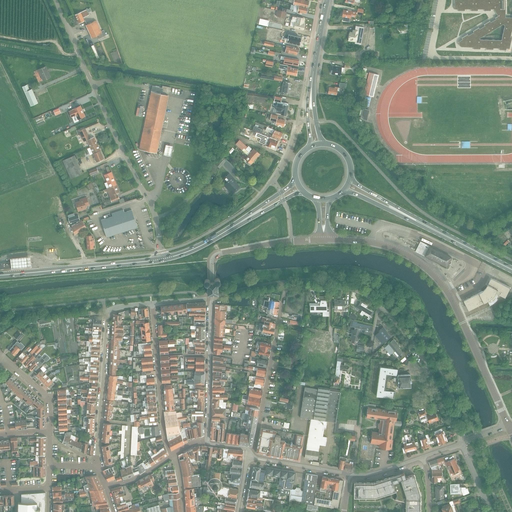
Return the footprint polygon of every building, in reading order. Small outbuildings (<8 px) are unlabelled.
[(511,0),(453,0),(454,1),(454,3),(454,9),(457,9),(457,11),(464,11),(464,9),(470,9),(470,11),(477,11),(477,9),(483,9),(483,11),(490,11),(490,9),(493,9),(497,16),(495,18),(495,19),(490,22),(490,21),(484,24),(484,26),(479,29),(478,27),(472,31),(473,32),(468,35),(467,34),(461,38),(462,39),(460,40),(460,41),(459,42),(459,43),(458,43),(459,44),(459,45),(460,46),(461,46),(461,47),(462,47),(463,47),(473,47),(473,49),(480,49),(480,47),(486,48),(486,49),(493,49),(493,48),(499,48),(499,50),(506,50),(506,48),(509,48),(510,43),(511,41),(511,37),(510,37),(511,34),(511,31),(511,0)] [(294,10),(294,12),(302,14),(302,12),(306,13),(307,7),(299,5),(297,11),(294,10)] [(276,16),(285,18),(287,9),(278,7),(276,16)] [(75,15),(79,23),(84,21),(83,18),(89,15),(86,10),(75,15)] [(341,12),(341,14),(342,14),(341,16),(343,17),(342,20),(349,22),(350,18),(350,16),(355,17),(355,13),(351,12),(351,11),(347,10),(346,11),(342,10),(342,12),(341,12)] [(292,16),(290,26),(294,27),(303,29),(304,24),(302,24),(304,19),(297,17),(292,16)] [(86,25),(92,38),(102,33),(96,20),(86,25)] [(349,32),(348,39),(352,40),(352,41),(356,41),(355,43),(360,43),(363,27),(355,26),(355,30),(353,30),(352,33),(349,32)] [(286,31),(285,37),(287,38),(286,42),(299,46),(301,38),(296,37),(296,36),(295,36),(295,33),(286,31)] [(298,48),(297,48),(290,46),(290,47),(286,46),(285,52),(297,55),(298,48)] [(285,57),(281,56),(280,59),(284,60),(284,63),(298,66),(299,60),(285,57)] [(280,64),(279,68),(287,70),(286,74),(296,76),(297,69),(291,68),(291,67),(288,66),(288,65),(280,64)] [(344,68),(338,67),(338,65),(335,65),(335,67),(332,66),(331,74),(340,75),(340,72),(343,72),(344,68)] [(38,70),(43,81),(51,77),(46,66),(38,70)] [(364,95),(373,97),(379,75),(369,73),(364,95)] [(285,92),(289,93),(291,83),(283,82),(281,94),(285,94),(285,92)] [(32,89),(29,90),(27,85),(22,87),(30,106),(38,103),(32,89)] [(339,91),(339,88),(333,87),(333,88),(328,87),(327,94),(336,95),(337,91),(339,91)] [(139,148),(156,152),(168,96),(150,92),(139,148)] [(273,103),(273,104),(277,106),(276,109),(282,111),(281,113),(285,114),(288,106),(288,103),(281,102),(282,97),(275,96),(274,100),(273,103)] [(77,120),(85,117),(80,106),(73,109),(73,110),(69,112),(71,118),(76,116),(77,120)] [(361,119),(367,120),(369,110),(363,109),(361,119)] [(275,125),(283,127),(284,121),(277,119),(278,116),(271,114),(270,120),(276,121),(275,125)] [(271,136),(279,140),(280,138),(281,138),(282,136),(281,135),(282,133),(267,126),(265,130),(273,133),(271,136)] [(90,147),(97,143),(94,137),(90,138),(85,128),(77,131),(78,135),(80,134),(83,141),(87,140),(90,147)] [(268,138),(267,140),(261,138),(260,142),(266,144),(265,145),(271,147),(275,148),(277,142),(268,138)] [(228,146),(231,143),(227,140),(225,142),(226,143),(222,147),(224,149),(228,146)] [(248,145),(247,147),(239,140),(235,144),(247,156),(244,159),(250,165),(253,162),(253,161),(259,154),(253,149),(250,152),(249,151),(251,148),(248,145)] [(97,143),(90,147),(97,162),(104,158),(97,143)] [(173,146),(165,144),(163,155),(171,156),(173,146)] [(62,160),(71,179),(84,173),(75,155),(62,160)] [(216,165),(219,167),(224,161),(221,158),(216,165)] [(110,187),(117,184),(111,171),(104,174),(110,187)] [(228,187),(233,192),(239,186),(233,179),(233,178),(229,174),(223,179),(226,182),(224,185),(227,188),(228,187)] [(110,187),(107,188),(112,201),(120,198),(118,195),(117,195),(116,193),(120,191),(117,184),(110,187)] [(76,203),(79,211),(86,208),(85,207),(90,205),(87,197),(80,200),(80,201),(76,203)] [(131,210),(124,212),(123,210),(111,214),(112,216),(108,217),(107,215),(103,216),(104,219),(101,220),(106,237),(137,227),(131,210)] [(71,227),(76,234),(86,227),(82,221),(71,227)] [(428,246),(428,247),(419,243),(415,252),(420,255),(422,252),(425,253),(424,256),(446,267),(450,258),(428,246)] [(30,258),(13,259),(14,269),(18,269),(30,268),(30,265),(30,262),(30,258)] [(220,282),(220,281),(220,280),(220,279),(219,279),(219,278),(218,278),(217,278),(216,278),(215,278),(215,279),(214,279),(214,280),(214,281),(212,281),(210,281),(210,280),(209,280),(209,279),(208,279),(207,279),(206,279),(205,279),(205,280),(204,280),(204,281),(204,282),(204,283),(205,283),(205,284),(206,284),(206,285),(207,286),(207,294),(212,294),(218,294),(218,285),(219,284),(218,283),(219,283),(219,282),(220,282)] [(482,291),(463,301),(468,311),(488,300),(491,304),(499,298),(502,295),(505,297),(510,289),(490,278),(486,287),(484,287),(481,289),(482,291)] [(267,315),(271,315),(273,316),(274,313),(277,314),(279,301),(270,299),(270,302),(268,302),(264,301),(264,304),(264,306),(269,307),(267,315)] [(327,304),(326,300),(321,300),(320,302),(318,302),(318,304),(309,304),(309,305),(309,306),(310,306),(310,310),(322,310),(322,316),(329,316),(329,310),(329,306),(327,306),(327,305),(327,304)] [(344,310),(344,309),(344,300),(337,300),(337,302),(334,301),(334,306),(332,306),(332,308),(334,308),(334,310),(335,310),(335,309),(339,309),(339,311),(344,310)] [(374,312),(371,311),(365,307),(366,305),(358,301),(355,306),(355,307),(354,309),(358,311),(359,309),(362,310),(360,313),(362,315),(363,313),(368,316),(369,314),(373,317),(374,315),(373,314),(374,312)] [(206,302),(186,303),(187,311),(205,311),(206,302)] [(183,313),(187,312),(187,311),(186,303),(186,304),(182,304),(177,305),(178,314),(183,313)] [(135,309),(135,310),(138,310),(138,314),(139,319),(149,318),(148,308),(141,308),(141,309),(138,309),(138,307),(135,308),(135,309)] [(112,319),(121,320),(122,316),(125,315),(124,311),(118,313),(118,315),(113,315),(112,319)] [(205,326),(205,316),(194,315),(193,315),(192,326),(191,326),(205,326)] [(271,315),(267,315),(266,317),(262,316),(262,321),(264,321),(264,324),(268,324),(267,325),(275,327),(275,322),(275,321),(274,320),(272,321),(271,320),(271,315)] [(90,325),(93,326),(101,326),(102,317),(94,316),(94,320),(93,319),(93,324),(90,323),(89,325),(90,325)] [(357,323),(357,321),(353,320),(353,319),(355,317),(352,316),(351,318),(351,319),(351,320),(351,319),(349,325),(354,327),(354,330),(353,330),(351,329),(350,333),(351,333),(351,336),(350,336),(349,339),(351,339),(351,342),(352,342),(353,344),(355,343),(357,344),(356,351),(363,352),(364,342),(358,341),(360,332),(366,333),(370,334),(372,326),(368,325),(357,323)] [(139,329),(149,328),(149,322),(145,322),(144,320),(135,321),(135,323),(141,323),(141,326),(139,326),(139,329)] [(264,324),(260,323),(260,327),(263,327),(263,331),(265,331),(265,333),(270,334),(271,332),(273,333),(275,327),(267,325),(268,324),(264,324)] [(375,335),(382,344),(390,337),(385,330),(386,330),(383,326),(378,330),(379,331),(375,335)] [(20,349),(23,351),(25,348),(23,346),(17,341),(22,335),(19,332),(14,338),(17,341),(12,347),(14,348),(11,352),(15,355),(20,349)] [(404,351),(403,352),(398,346),(399,345),(394,339),(384,347),(388,352),(387,353),(388,355),(390,355),(394,352),(399,359),(405,354),(404,351)] [(258,347),(270,349),(271,343),(257,340),(256,344),(259,344),(258,347)] [(307,340),(305,350),(306,350),(314,352),(314,355),(319,356),(320,352),(322,352),(322,354),(328,355),(329,352),(330,345),(326,344),(326,343),(317,342),(317,341),(313,340),(313,341),(307,340)] [(24,363),(40,346),(39,346),(42,344),(39,341),(36,345),(27,355),(23,351),(18,356),(20,358),(20,360),(24,363)] [(139,351),(151,350),(151,344),(145,345),(145,343),(138,343),(139,351)] [(233,345),(222,344),(213,343),(213,344),(214,344),(213,344),(213,350),(213,353),(220,354),(220,352),(221,352),(222,349),(232,350),(233,345)] [(33,360),(36,358),(34,356),(36,354),(38,352),(42,348),(40,346),(24,363),(28,367),(34,361),(33,360)] [(168,347),(159,347),(159,348),(160,354),(168,354),(168,350),(176,350),(176,346),(168,347)] [(270,349),(258,347),(256,346),(255,351),(251,350),(251,355),(257,357),(258,353),(264,354),(262,358),(267,358),(267,355),(269,355),(270,349)] [(258,357),(257,357),(251,355),(250,356),(248,361),(255,363),(255,361),(257,361),(257,365),(267,367),(268,360),(267,360),(267,358),(262,358),(261,359),(258,358),(258,357)] [(34,361),(28,367),(32,371),(37,365),(39,366),(41,364),(45,360),(46,361),(48,359),(46,357),(43,360),(40,357),(38,359),(37,357),(34,361)] [(341,370),(349,371),(350,366),(340,364),(340,361),(337,360),(335,373),(334,376),(335,377),(334,382),(333,385),(338,386),(339,377),(341,370)] [(247,375),(249,375),(250,369),(257,370),(256,374),(265,376),(266,369),(248,365),(248,367),(247,375)] [(45,374),(49,370),(52,369),(51,367),(48,369),(46,370),(42,366),(40,368),(40,367),(35,372),(37,374),(36,375),(39,379),(45,374)] [(398,375),(396,375),(397,368),(380,366),(376,396),(394,398),(395,391),(386,390),(387,377),(393,378),(393,382),(398,382),(398,387),(405,387),(410,387),(410,381),(411,381),(411,379),(410,379),(410,374),(404,374),(398,375)] [(49,378),(53,374),(51,372),(47,376),(45,374),(39,379),(43,383),(49,378)] [(154,378),(146,378),(146,375),(140,375),(140,382),(143,382),(146,382),(147,384),(154,383),(154,378)] [(170,376),(161,376),(161,377),(161,383),(170,382),(170,379),(178,379),(178,375),(170,375),(170,376)] [(8,387),(15,381),(11,376),(4,383),(8,387)] [(43,383),(47,387),(47,386),(49,389),(51,388),(52,389),(54,388),(52,386),(55,384),(53,382),(57,378),(55,376),(52,379),(52,380),(49,378),(43,383)] [(249,385),(261,388),(261,384),(263,385),(265,378),(251,376),(250,379),(255,380),(255,384),(249,383),(249,385)] [(12,391),(18,384),(15,381),(8,387),(12,391)] [(16,395),(22,388),(18,384),(12,391),(16,395)] [(173,393),(174,393),(174,387),(172,388),(172,384),(164,385),(164,388),(164,394),(173,393)] [(261,388),(249,385),(248,385),(247,387),(250,388),(249,391),(247,390),(246,395),(249,395),(261,397),(262,390),(260,389),(261,388)] [(303,390),(302,396),(311,397),(311,398),(315,398),(317,387),(312,387),(312,392),(303,390)] [(317,387),(315,398),(319,399),(319,398),(328,400),(329,394),(321,393),(321,388),(317,387)] [(21,399),(26,392),(22,388),(16,395),(21,399)] [(25,402),(31,395),(26,392),(21,399),(25,402)] [(219,394),(219,392),(212,392),(212,398),(219,398),(219,401),(223,402),(223,398),(228,398),(228,394),(219,394)] [(31,404),(35,398),(31,395),(25,402),(29,406),(31,404)] [(259,405),(261,397),(249,395),(247,403),(248,404),(248,403),(259,405)] [(294,397),(294,401),(302,402),(301,407),(307,408),(308,408),(308,404),(309,399),(294,397)] [(37,409),(44,405),(40,402),(35,398),(31,404),(37,409)] [(226,402),(223,402),(219,401),(219,398),(212,398),(212,408),(219,408),(225,408),(226,402)] [(320,406),(320,409),(321,410),(327,410),(328,405),(337,407),(337,402),(322,401),(322,406),(320,406)] [(248,414),(257,416),(259,409),(250,407),(250,406),(246,406),(246,409),(249,410),(248,414)] [(294,411),(294,415),(300,416),(306,417),(307,413),(306,412),(307,408),(301,407),(301,412),(294,411)] [(367,415),(396,419),(397,411),(368,407),(367,415)] [(182,417),(181,412),(176,412),(176,410),(163,411),(164,415),(166,428),(166,432),(167,437),(171,450),(181,445),(187,442),(187,439),(184,427),(183,428),(180,428),(179,420),(183,419),(182,417)] [(319,414),(319,418),(331,420),(332,416),(326,415),(327,410),(321,410),(320,414),(319,414)] [(435,412),(427,415),(425,410),(418,413),(421,421),(425,419),(428,418),(429,422),(435,419),(436,421),(438,420),(435,412)] [(257,416),(248,414),(242,413),(242,415),(245,415),(243,424),(246,425),(246,428),(248,428),(247,432),(248,432),(249,432),(254,433),(257,416)] [(396,421),(396,419),(367,415),(366,417),(381,419),(380,423),(378,424),(393,426),(393,425),(400,426),(401,425),(402,422),(401,421),(396,421)] [(292,420),(292,423),(304,425),(306,417),(300,416),(299,421),(292,420)] [(319,418),(318,427),(331,429),(331,425),(325,424),(326,419),(319,418)] [(191,428),(190,426),(189,422),(182,423),(183,428),(184,427),(187,439),(193,437),(192,428),(191,428)] [(193,437),(199,436),(197,424),(190,426),(191,428),(192,428),(193,437)] [(392,434),(393,426),(378,424),(378,427),(380,428),(379,432),(392,434)] [(138,426),(136,426),(134,426),(132,426),(130,454),(136,455),(137,450),(139,450),(139,441),(137,442),(138,426)] [(219,441),(220,428),(216,428),(216,426),(211,426),(210,438),(211,438),(211,439),(212,439),(215,440),(219,441)] [(296,433),(294,444),(285,442),(285,440),(280,439),(280,436),(275,435),(276,430),(260,427),(256,447),(255,452),(300,461),(303,445),(301,445),(303,435),(296,433)] [(430,442),(444,436),(444,434),(445,434),(443,431),(442,428),(434,431),(436,437),(432,439),(429,439),(430,442)] [(67,445),(71,434),(73,429),(67,430),(66,433),(65,433),(65,434),(65,435),(62,442),(67,445)] [(392,434),(379,432),(379,433),(372,432),(371,436),(370,436),(370,438),(391,441),(392,434)] [(71,447),(76,436),(71,434),(67,445),(70,446),(71,447)] [(350,440),(355,441),(355,436),(348,435),(348,440),(345,455),(347,455),(350,440)] [(411,450),(407,435),(404,435),(406,441),(403,442),(405,447),(402,448),(404,453),(409,452),(409,451),(411,450)] [(407,435),(411,450),(413,449),(413,450),(416,450),(416,448),(419,447),(417,442),(414,442),(414,441),(411,442),(409,435),(407,435)] [(430,442),(429,439),(429,437),(423,439),(421,435),(419,435),(422,448),(424,447),(425,448),(427,448),(428,446),(428,444),(430,443),(430,442)] [(430,442),(430,443),(434,442),(437,441),(439,445),(442,443),(447,441),(446,438),(445,438),(444,436),(430,442)] [(391,442),(391,441),(370,438),(370,442),(380,444),(379,447),(391,449),(392,442),(391,442)] [(81,451),(84,442),(83,442),(79,441),(79,442),(76,449),(81,451)] [(307,450),(306,456),(310,457),(310,458),(313,459),(316,443),(313,442),(311,451),(307,450)] [(316,443),(313,459),(317,460),(318,458),(322,459),(323,452),(319,452),(320,443),(316,443)] [(323,452),(322,459),(326,460),(326,461),(330,462),(333,445),(329,445),(327,453),(323,452)] [(333,445),(330,462),(333,462),(334,461),(338,461),(339,455),(335,455),(336,446),(333,445)] [(46,446),(36,446),(34,446),(34,454),(36,454),(36,456),(41,456),(41,455),(45,455),(45,452),(46,446)] [(159,450),(160,449),(158,446),(153,450),(154,452),(160,460),(164,457),(159,450)] [(159,450),(164,457),(168,454),(165,446),(160,449),(159,450)] [(211,460),(212,452),(213,447),(208,446),(201,446),(201,452),(206,452),(206,455),(207,455),(205,470),(210,470),(211,460)] [(193,447),(187,450),(190,457),(189,458),(190,462),(195,460),(196,460),(193,447)] [(232,458),(242,460),(243,450),(232,449),(228,449),(226,461),(231,461),(232,460),(232,458)] [(160,460),(154,452),(154,453),(153,454),(150,450),(148,451),(150,456),(151,455),(152,457),(148,460),(150,466),(156,463),(160,460)] [(189,458),(190,457),(187,450),(185,452),(182,453),(178,455),(179,458),(180,457),(183,456),(184,459),(181,460),(180,459),(179,459),(181,467),(182,471),(183,476),(193,475),(192,469),(191,464),(190,462),(189,458)] [(33,466),(45,466),(45,457),(41,457),(41,456),(36,456),(36,461),(30,461),(30,466),(33,466)] [(344,469),(345,462),(346,458),(340,456),(338,468),(344,469)] [(345,462),(344,469),(351,471),(353,464),(354,457),(351,456),(350,461),(349,463),(345,462)] [(450,473),(451,476),(459,472),(458,470),(454,458),(445,462),(450,473)] [(128,477),(125,468),(124,466),(126,465),(125,459),(121,460),(119,461),(122,469),(119,470),(123,479),(128,477)] [(440,469),(438,465),(436,459),(429,462),(431,470),(432,483),(437,483),(436,478),(442,477),(441,469),(440,469)] [(137,465),(137,466),(139,473),(140,473),(147,468),(150,466),(148,462),(144,464),(143,462),(137,465)] [(128,477),(134,475),(132,468),(130,465),(125,468),(128,477)] [(139,473),(137,466),(134,467),(133,465),(130,465),(132,468),(134,475),(139,473)] [(41,472),(45,472),(45,466),(33,466),(33,477),(34,477),(38,477),(38,471),(41,471),(41,472)] [(266,470),(265,470),(260,469),(260,468),(253,466),(251,480),(264,482),(265,475),(266,470)] [(111,467),(103,470),(108,482),(115,479),(113,475),(115,474),(111,467)] [(294,489),(292,489),(293,482),(289,481),(289,479),(294,480),(296,472),(266,467),(265,470),(266,470),(265,475),(280,477),(279,485),(281,485),(279,493),(290,495),(289,501),(294,502),(301,503),(313,505),(318,475),(306,473),(303,491),(301,490),(300,489),(300,488),(296,487),(296,488),(294,489)] [(169,485),(177,483),(174,469),(165,471),(166,476),(167,476),(167,479),(169,485)] [(213,488),(214,488),(215,488),(216,487),(217,487),(217,486),(218,486),(219,485),(219,484),(219,483),(219,482),(220,473),(211,472),(210,479),(210,480),(209,481),(209,482),(209,483),(209,484),(210,485),(210,486),(211,486),(211,487),(212,487),(213,487),(213,488)] [(239,485),(241,475),(231,473),(231,474),(227,474),(227,475),(226,475),(226,476),(227,476),(227,478),(230,478),(230,477),(231,477),(231,480),(229,479),(228,482),(229,483),(239,485)] [(354,482),(354,497),(356,497),(356,496),(360,496),(360,498),(364,498),(364,496),(368,496),(368,498),(373,498),(373,496),(377,495),(377,497),(382,495),(382,494),(385,493),(386,494),(390,493),(389,491),(393,490),(393,492),(395,491),(397,496),(395,499),(397,500),(399,501),(400,501),(402,501),(406,501),(405,511),(418,511),(419,510),(421,510),(421,505),(419,505),(419,502),(421,502),(421,496),(419,496),(418,493),(420,492),(418,487),(417,488),(416,484),(417,484),(416,479),(414,480),(413,476),(415,476),(414,474),(405,477),(404,473),(392,476),(387,478),(386,478),(385,478),(384,479),(379,481),(378,481),(377,481),(376,481),(375,482),(373,483),(370,483),(369,482),(368,482),(367,482),(366,482),(362,482),(360,482),(358,482),(354,482)] [(143,478),(148,486),(150,485),(151,487),(154,485),(152,481),(154,480),(151,474),(148,475),(143,478)] [(193,475),(183,476),(184,488),(200,486),(200,474),(193,475)] [(88,484),(84,486),(85,491),(89,490),(90,490),(103,489),(96,475),(85,476),(88,484)] [(334,507),(338,508),(343,480),(322,476),(320,491),(326,492),(326,489),(327,489),(327,488),(334,489),(332,500),(315,497),(314,505),(333,508),(334,507)] [(146,488),(148,486),(143,478),(139,480),(136,482),(139,488),(142,486),(144,490),(147,489),(146,488)] [(263,488),(264,482),(251,480),(249,489),(267,491),(268,489),(263,488)] [(172,493),(179,492),(177,485),(177,483),(169,485),(169,487),(167,487),(168,491),(171,491),(171,493),(172,493)] [(465,487),(459,488),(459,484),(450,484),(450,494),(459,494),(459,493),(463,493),(463,494),(468,492),(466,488),(467,488),(466,487),(465,487)] [(227,497),(229,487),(218,485),(218,489),(204,487),(203,493),(217,495),(227,497)] [(440,499),(443,499),(443,486),(435,487),(436,498),(439,498),(439,499),(440,499)] [(227,497),(236,499),(238,489),(229,487),(227,497)] [(184,489),(185,498),(199,497),(198,488),(184,489)] [(90,490),(89,490),(92,501),(106,500),(103,489),(90,490)] [(267,495),(267,491),(249,489),(248,496),(262,498),(263,494),(267,495)] [(44,511),(45,492),(21,494),(21,502),(18,502),(17,511),(44,511)] [(169,499),(179,497),(180,497),(179,492),(172,493),(171,493),(167,494),(158,495),(159,502),(164,500),(169,499)] [(161,511),(162,511),(181,509),(179,497),(169,499),(170,502),(170,507),(161,508),(161,511)] [(198,506),(197,498),(185,498),(185,500),(185,505),(186,505),(186,506),(194,506),(195,506),(198,506)] [(271,511),(272,503),(280,504),(281,500),(273,499),(265,498),(264,499),(263,506),(263,507),(263,510),(265,510),(271,511)] [(452,511),(451,507),(454,506),(453,504),(460,502),(458,498),(449,502),(449,504),(442,506),(443,507),(442,507),(442,508),(442,509),(443,511),(442,511),(441,511),(452,511)] [(53,511),(63,511),(64,503),(53,503),(53,511)]
